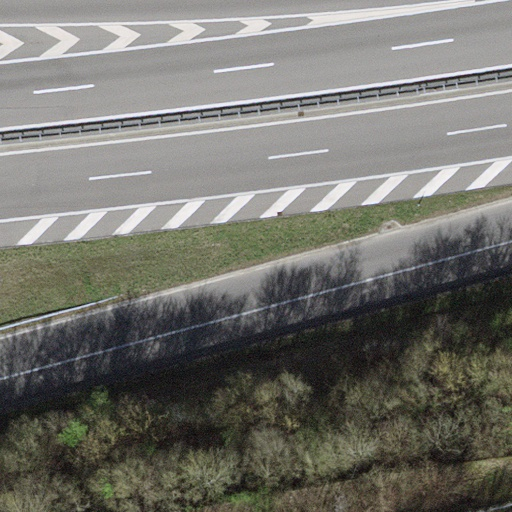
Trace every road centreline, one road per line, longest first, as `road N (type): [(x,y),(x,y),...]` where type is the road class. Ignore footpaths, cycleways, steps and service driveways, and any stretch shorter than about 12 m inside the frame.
road 1 (motorway): [(0,354),(511,213)]
road 2 (motorway): [(0,187),(511,122)]
road 3 (motorway): [(511,30),(0,94)]
road 4 (motorway): [(227,0),(0,5)]
